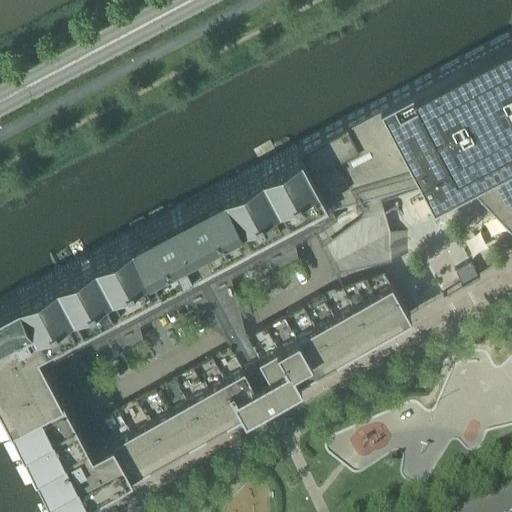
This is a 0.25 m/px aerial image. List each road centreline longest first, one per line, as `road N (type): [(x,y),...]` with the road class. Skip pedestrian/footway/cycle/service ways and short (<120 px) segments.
road 1 (unknown): [(93,410),(304,298),(317,281),(318,251),(311,240),(291,242),(228,272),(94,346),(83,370)]
road 2 (primary): [(192,0),(0,101)]
